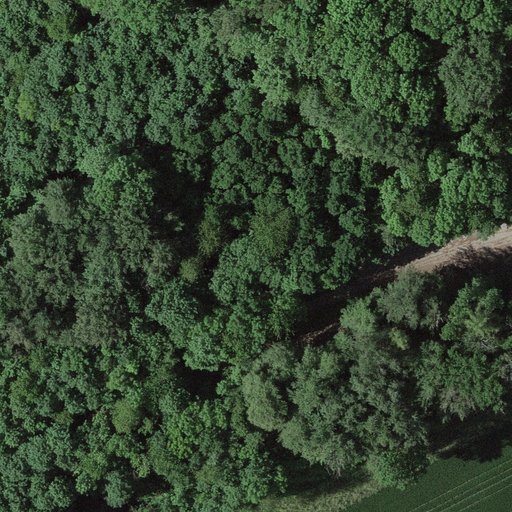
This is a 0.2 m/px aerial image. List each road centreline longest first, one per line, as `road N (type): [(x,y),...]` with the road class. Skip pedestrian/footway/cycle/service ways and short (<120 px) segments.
road 1 (track): [(38,511),(338,279)]
road 2 (track): [(338,279),(0,336)]
